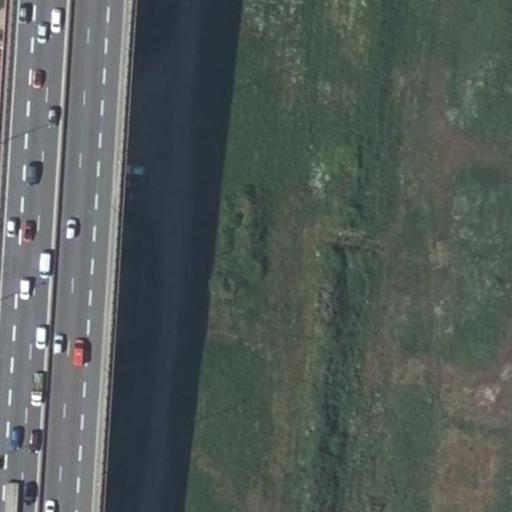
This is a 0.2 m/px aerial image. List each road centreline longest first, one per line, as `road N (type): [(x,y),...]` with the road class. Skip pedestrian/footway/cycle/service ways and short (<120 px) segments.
road 1 (trunk): [(80,511),(116,0)]
road 2 (trunk): [(58,0),(24,511)]
